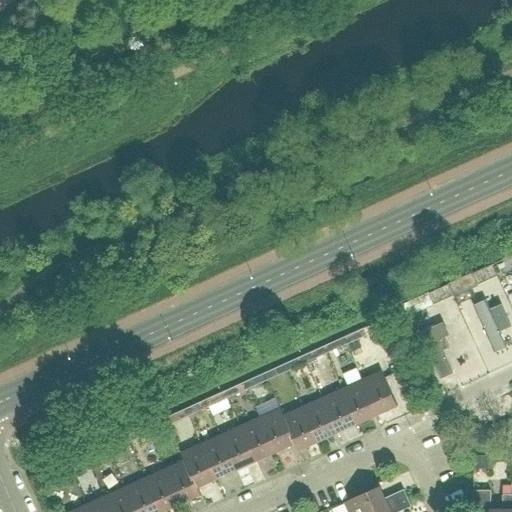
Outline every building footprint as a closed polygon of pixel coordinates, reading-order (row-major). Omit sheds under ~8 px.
[(498,277),(493,265),(473,274),(479,286),(498,277)] [(405,305),(411,317),(455,296),(449,285),(405,305)] [(486,300),(474,305),(496,352),(507,346),(500,331),(511,326),(501,303),(490,308),(486,300)] [(442,377),(454,372),(444,349),(450,346),(445,336),(451,334),(445,320),(422,330),(442,377)] [(51,479),(248,390),(367,336),(364,329),(48,472),(51,479)] [(383,371),(363,380),(378,415),(398,406),(383,371)] [(378,415),(363,380),(343,389),(358,424),(378,415)] [(343,389),(323,398),(339,433),(358,424),(343,389)] [(319,442),(339,433),(323,398),(304,407),(319,442)] [(304,407),(284,416),(296,444),(299,451),(319,442),(304,407)] [(281,409),(261,418),(276,452),(296,444),(284,416),(281,409)] [(241,427),(257,461),(276,452),(261,418),(241,427)] [(241,427),(221,436),(237,470),(257,461),(241,427)] [(217,479),(237,470),(221,436),(202,444),(217,479)] [(198,488),(217,479),(202,444),(182,454),(185,461),(198,488)] [(166,470),(181,504),(202,495),(198,488),(185,461),(166,470)] [(166,470),(146,479),(161,511),(164,511),(181,504),(166,470)] [(126,487),(137,511),(161,511),(146,479),(126,487)] [(137,511),(126,487),(107,496),(113,511),(137,511)] [(345,502),(349,511),(378,511),(409,498),(405,490),(385,498),(380,487),(345,502)] [(474,491),(473,511),(511,511),(511,494),(503,495),(503,510),(492,510),(492,491),(474,491)] [(113,511),(107,496),(87,505),(90,511),(113,511)] [(400,511),(412,507),(409,498),(378,511),(400,511)]
